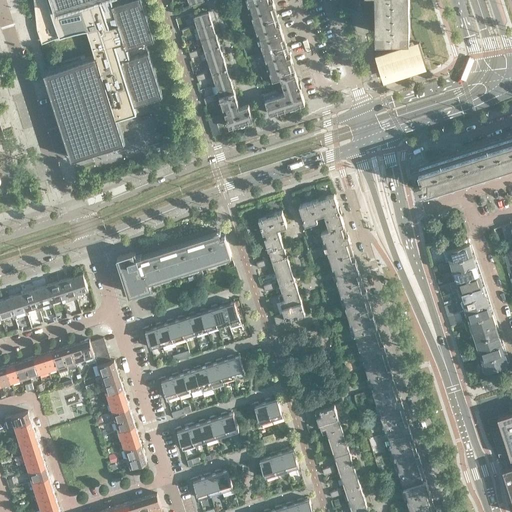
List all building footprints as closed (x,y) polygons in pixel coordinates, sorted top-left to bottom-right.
[(154,39),(142,0),(123,0),(113,4),(111,0),(36,0),(44,23),(40,24),(46,42),(60,37),(77,32),(87,29),(95,55),(105,52),(119,96),(110,99),(114,110),(115,110),(117,116),(137,110),(135,104),(147,100),(162,95),(148,51),(130,57),(127,47),(154,39)] [(277,25),(271,6),(275,5),(272,0),(271,0),(269,1),(268,0),(247,0),(249,4),(250,4),(254,15),(252,15),(257,32),(259,31),(261,37),(282,30),(280,24),(277,25)] [(409,0),(375,0),(376,33),(395,32),(410,32),(410,22),(409,0)] [(212,22),(208,10),(206,11),(193,15),(197,27),(212,22)] [(216,34),(212,22),(197,27),(201,38),(216,34)] [(287,56),(281,37),(284,36),(282,30),(261,37),(262,42),(261,43),(266,59),(268,59),(271,70),(270,70),(273,79),(280,77),(280,76),(292,72),(289,61),(292,60),(291,55),(287,56)] [(220,45),(216,34),(201,38),(205,50),(220,45)] [(419,42),(416,43),(413,44),(382,54),(389,75),(426,63),(419,42)] [(223,56),(220,45),(205,50),(208,61),(223,56)] [(227,68),(223,56),(208,61),(212,73),(227,68)] [(124,145),(97,58),(45,75),(73,162),(124,145)] [(231,79),(227,68),(212,73),(216,84),(231,79)] [(305,102),(300,88),(302,87),(300,82),(299,82),(295,71),(292,72),(280,76),(280,77),(285,92),(277,94),(282,109),(305,102)] [(234,91),(233,86),(231,79),(216,84),(219,96),(234,91)] [(282,109),(277,94),(276,90),(266,93),(261,95),(264,105),(267,104),(270,113),(277,111),(282,109)] [(253,119),(248,104),(244,105),(240,106),(234,91),(219,96),(229,126),(253,119)] [(428,195),(511,167),(511,135),(419,166),(422,175),(424,184),(428,195)] [(0,191),(15,187),(0,139),(0,191)] [(342,212),(340,207),(339,207),(334,193),(312,200),(316,215),(324,213),(329,228),(329,229),(341,225),(344,224),(341,213),(342,212)] [(318,220),(316,215),(312,200),(299,204),(302,213),(299,214),(303,224),(318,220)] [(283,243),(278,227),(287,225),(282,210),(258,217),(263,232),(266,231),(267,235),(264,236),(268,248),(283,243)] [(362,291),(357,273),(359,272),(359,269),(355,259),(353,259),(347,241),(350,240),(348,234),(345,236),(341,225),(329,229),(329,228),(321,230),(324,239),(326,239),(329,250),(328,250),(333,267),(334,266),(336,272),(335,273),(342,294),(343,294),(347,305),(345,305),(351,322),(352,321),(352,320),(370,315),(364,296),(368,295),(366,289),(362,291)] [(231,253),(225,233),(217,236),(216,234),(210,235),(217,258),(231,253)] [(217,258),(210,235),(204,237),(205,240),(197,242),(204,262),(217,258)] [(204,262),(197,242),(189,244),(189,242),(183,244),(190,266),(204,262)] [(473,252),(470,242),(469,242),(448,249),(451,259),(473,252)] [(287,255),(283,243),(268,248),(272,260),(287,255)] [(190,266),(183,244),(177,246),(177,248),(170,251),(176,271),(190,266)] [(153,293),(149,280),(142,259),(141,254),(135,256),(133,250),(117,256),(129,293),(133,292),(135,299),(153,293)] [(176,271),(170,251),(162,253),(161,251),(155,253),(162,275),(176,271)] [(476,262),(473,252),(451,259),(454,269),(476,262)] [(162,275),(155,253),(149,255),(150,257),(142,259),(149,280),(162,275)] [(291,266),(287,255),(272,260),(276,271),(291,266)] [(479,272),(476,262),(454,269),(457,279),(479,272)] [(294,278),(291,266),(276,271),(279,282),(294,278)] [(482,282),(479,272),(457,279),(460,289),(482,282)] [(89,289),(83,273),(71,277),(76,293),(77,292),(89,289)] [(76,293),(71,277),(58,281),(63,297),(65,296),(74,294),(76,293)] [(298,289),(294,278),(279,282),(283,293),(283,294),(298,289)] [(63,297),(58,281),(46,285),(51,301),(52,300),(61,298),(63,297)] [(485,292),(482,282),(460,289),(463,299),(485,292)] [(51,301),(46,285),(34,289),(38,305),(40,304),(49,302),(51,301)] [(38,305),(34,289),(21,293),(26,309),(28,308),(37,306),(38,305)] [(305,312),(298,289),(283,294),(283,293),(278,295),(284,313),(286,317),(286,319),(293,316),(294,320),(301,317),(300,314),(305,312)] [(489,302),(485,292),(463,299),(467,309),(489,302)] [(26,309),(21,293),(9,297),(14,313),(15,312),(24,310),(26,309)] [(14,313),(9,297),(0,299),(0,311),(2,317),(3,316),(12,314),(14,313)] [(240,319),(235,301),(227,303),(226,300),(222,302),(223,305),(223,304),(229,322),(240,319)] [(492,312),(489,302),(467,309),(470,319),(492,312)] [(223,304),(223,305),(216,307),(215,304),(211,305),(212,308),(218,326),(229,322),(223,304)] [(218,326),(212,308),(205,310),(204,307),(200,309),(201,312),(207,329),(218,326)] [(201,312),(194,314),(193,311),(189,312),(190,315),(196,333),(207,329),(201,312)] [(495,322),(492,312),(464,321),(467,331),(473,329),(495,322)] [(196,333),(190,315),(183,317),(182,314),(178,316),(179,319),(185,336),(196,333)] [(394,379),(391,369),(388,370),(382,351),(385,350),(384,345),(380,346),(374,327),(377,326),(373,314),(370,315),(352,320),(352,321),(356,332),(354,333),(359,349),(361,349),(364,360),(363,360),(368,377),(370,376),(371,382),(372,382),(370,383),(377,404),(379,404),(382,415),(381,415),(386,432),(387,431),(405,425),(399,406),(403,405),(401,400),(398,401),(392,383),(395,382),(394,379)] [(179,319),(172,321),(171,318),(167,319),(168,322),(174,340),(185,336),(179,319)] [(174,340),(168,322),(161,324),(160,321),(156,323),(157,326),(163,343),(174,340)] [(498,331),(495,322),(473,329),(476,338),(498,331)] [(163,343),(157,326),(150,328),(149,325),(144,326),(151,347),(163,343)] [(501,341),(498,331),(476,338),(479,348),(501,341)] [(106,342),(104,337),(104,336),(91,341),(93,347),(106,342)] [(95,354),(94,352),(93,347),(91,341),(90,338),(80,341),(85,358),(95,355),(95,354)] [(85,358),(80,341),(71,344),(76,361),(85,358)] [(504,351),(501,341),(479,348),(482,358),(504,351)] [(108,348),(106,342),(93,347),(94,352),(108,348)] [(76,361),(71,344),(61,347),(67,364),(76,361)] [(67,364),(61,347),(52,350),(58,367),(67,364)] [(109,354),(108,348),(94,352),(95,354),(95,355),(96,358),(109,354)] [(58,367),(52,350),(43,353),(48,369),(58,367)] [(508,361),(504,351),(482,358),(486,368),(508,361)] [(48,369),(43,353),(34,356),(39,372),(48,369)] [(111,360),(109,354),(96,358),(98,364),(111,360)] [(245,372),(239,354),(232,357),(231,354),(227,355),(228,358),(234,376),(245,372)] [(39,372),(34,356),(24,359),(30,375),(39,372)] [(234,376),(228,358),(221,360),(220,357),(216,359),(217,362),(223,379),(234,376)] [(30,375),(24,359),(15,362),(21,378),(30,375)] [(117,368),(114,359),(111,360),(98,364),(97,364),(100,373),(117,368)] [(223,379),(217,362),(210,364),(209,361),(205,362),(206,365),(212,383),(223,379)] [(21,378),(15,362),(6,365),(11,381),(21,378)] [(11,381),(6,365),(0,366),(0,377),(2,384),(11,381)] [(206,365),(199,367),(198,365),(194,366),(195,369),(201,386),(212,383),(206,365)] [(120,377),(117,368),(100,373),(103,383),(120,377)] [(195,369),(188,371),(187,368),(183,369),(184,372),(189,390),(201,386),(195,369)] [(189,390),(184,372),(177,374),(176,372),(172,373),(173,376),(178,394),(189,390)] [(173,376),(166,378),(165,375),(161,377),(167,397),(178,394),(173,376)] [(123,387),(120,377),(103,383),(106,392),(123,387)] [(126,396),(123,387),(106,392),(109,401),(126,396)] [(129,405),(126,396),(109,401),(112,410),(129,405)] [(283,415),(277,398),(270,400),(269,397),(265,398),(266,401),(272,419),(283,415)] [(266,401),(259,403),(258,401),(254,402),(260,423),(272,419),(266,401)] [(342,427),(334,404),(329,405),(328,402),(321,405),(322,408),(315,410),(316,411),(317,416),(323,434),(327,432),(342,427)] [(511,403),(509,404),(511,411),(507,412),(487,419),(499,456),(501,462),(502,465),(503,467),(502,468),(511,497),(511,403)] [(132,414),(129,405),(112,410),(115,420),(132,414)] [(187,406),(174,410),(175,415),(189,411),(187,406)] [(31,419),(28,410),(11,415),(14,425),(31,419)] [(239,429),(233,412),(226,414),(225,411),(221,412),(222,415),(228,433),(239,429)] [(135,424),(132,414),(115,420),(118,429),(135,424)] [(222,415),(215,417),(214,415),(210,416),(211,419),(217,437),(228,433),(222,415)] [(217,437),(211,419),(204,421),(203,418),(199,420),(200,422),(206,440),(217,437)] [(34,429),(31,419),(14,425),(17,434),(34,429)] [(200,422),(193,425),(192,422),(188,423),(189,426),(194,444),(206,440),(200,422)] [(138,433),(135,424),(118,429),(121,438),(138,433)] [(429,489),(426,479),(423,480),(417,461),(421,460),(419,455),(415,456),(409,437),(412,437),(408,424),(405,425),(387,431),(391,442),(389,443),(395,460),(396,459),(400,470),(398,471),(404,487),(405,486),(407,493),(405,493),(406,496),(411,511),(437,511),(437,510),(433,511),(427,493),(430,492),(429,489)] [(189,426),(182,428),(181,425),(176,427),(183,447),(194,444),(189,426)] [(346,438),(342,427),(327,432),(331,443),(346,438)] [(37,438),(34,429),(17,434),(20,443),(37,438)] [(141,442),(138,433),(121,438),(124,448),(141,442)] [(40,447),(37,438),(20,443),(23,452),(40,447)] [(349,450),(346,438),(331,443),(334,455),(349,450)] [(144,451),(141,442),(124,448),(127,457),(144,451)] [(43,456),(40,447),(23,452),(26,462),(43,456)] [(299,466),(293,448),(286,450),(285,447),(281,449),(282,451),(288,469),(299,466)] [(353,461),(349,450),(334,455),(338,466),(353,461)] [(147,461),(144,451),(127,457),(130,467),(147,461)] [(282,451),(275,454),(274,451),(270,452),(271,455),(277,473),(288,469),(282,451)] [(277,473),(271,455),(264,457),(263,454),(259,456),(265,476),(277,473)] [(46,466),(43,456),(26,462),(29,471),(46,466)] [(357,473),(353,461),(338,466),(342,477),(357,473)] [(49,475),(46,466),(29,471),(32,480),(49,475)] [(233,487),(227,469),(220,471),(219,468),(215,470),(216,473),(216,472),(221,490),(233,487)] [(216,472),(216,473),(209,475),(208,472),(204,473),(205,476),(210,494),(221,490),(216,472)] [(360,484),(357,473),(342,477),(346,489),(360,484)] [(52,484),(49,475),(32,480),(35,490),(52,484)] [(205,476),(198,478),(197,475),(192,477),(199,497),(210,494),(205,476)] [(55,493),(52,484),(35,490),(38,499),(55,493)] [(364,496),(360,484),(346,489),(349,500),(364,496)] [(162,509),(157,492),(148,495),(153,511),(162,509)] [(58,503),(55,493),(38,499),(41,508),(58,503)] [(152,511),(153,511),(148,495),(138,498),(142,511),(152,511)] [(353,511),(368,507),(364,496),(349,500),(352,511),(353,511)] [(313,511),(309,498),(302,500),(301,497),(297,499),(298,502),(298,501),(301,511),(313,511)] [(142,511),(138,498),(129,501),(132,511),(142,511)] [(132,511),(129,501),(120,504),(122,511),(132,511)] [(301,511),(298,501),(298,502),(291,504),(290,501),(286,502),(287,505),(289,511),(301,511)] [(60,511),(58,503),(41,508),(42,511),(60,511)]
